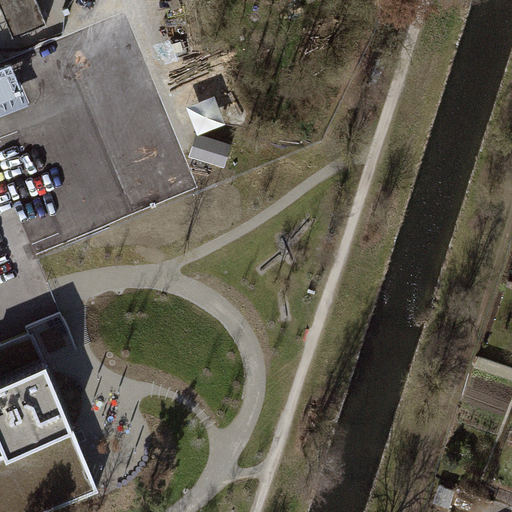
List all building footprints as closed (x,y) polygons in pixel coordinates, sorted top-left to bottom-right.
[(0,0),(0,5),(14,36),(46,22),(36,0),(0,0)] [(78,98),(108,87),(91,45),(62,56),(78,98)] [(162,73),(185,128),(213,117),(190,61),(162,73)] [(12,64),(0,68),(0,105),(25,95),(12,64)] [(197,133),(191,155),(224,165),(230,143),(197,133)] [(0,511),(32,511),(55,503),(50,491),(92,474),(46,361),(76,349),(64,318),(0,344),(0,345),(12,375),(0,380),(0,511)] [(0,380),(12,375),(0,345),(0,380)]
